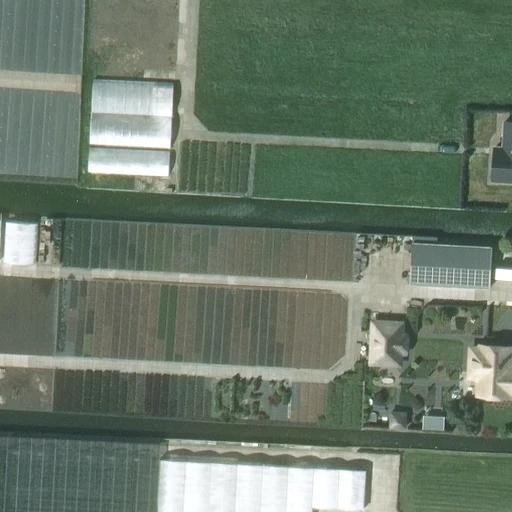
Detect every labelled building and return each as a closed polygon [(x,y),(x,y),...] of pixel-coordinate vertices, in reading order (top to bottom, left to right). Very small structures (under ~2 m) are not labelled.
[(511,122),(504,122),(503,149),(494,148),(493,181),(511,181),(511,122)] [(490,288),(492,248),(412,244),(410,283),(490,288)] [(374,319),(371,363),(399,364),(400,352),(407,353),(408,337),(401,336),(402,321),(374,319)] [(511,365),(511,347),(481,345),(481,349),(471,349),(470,373),(473,377),(479,377),(478,395),(509,397),(509,393),(511,393),(511,365)] [(391,413),(390,427),(404,428),(405,414),(391,413)] [(147,511),(151,459),(8,451),(4,511),(147,511)] [(337,511),(339,469),(161,460),(157,511),(337,511)] [(346,479),(345,494),(361,495),(362,480),(346,479)]
